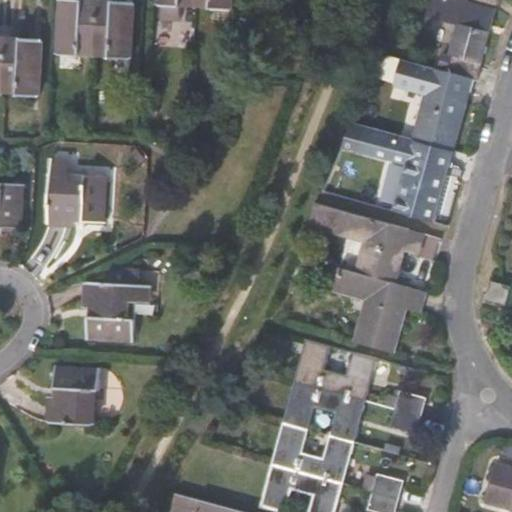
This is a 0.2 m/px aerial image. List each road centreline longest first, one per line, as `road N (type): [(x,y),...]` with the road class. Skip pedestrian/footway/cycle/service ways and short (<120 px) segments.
road 1 (residential): [(511,86),(461,276),(464,331),(488,398)]
road 2 (residential): [(488,398),(469,411),(437,511)]
road 3 (residential): [(0,362),(32,329),(35,307),(24,284),(0,273)]
